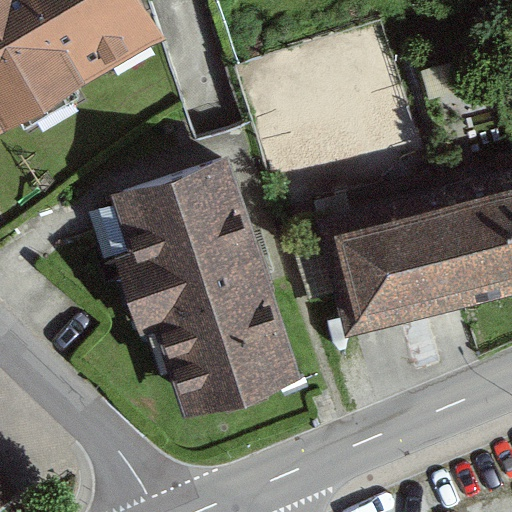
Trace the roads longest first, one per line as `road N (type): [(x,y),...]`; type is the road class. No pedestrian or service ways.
road 1 (tertiary): [(240,497),(511,385)]
road 2 (residential): [(0,336),(85,418),(133,473),(154,511)]
